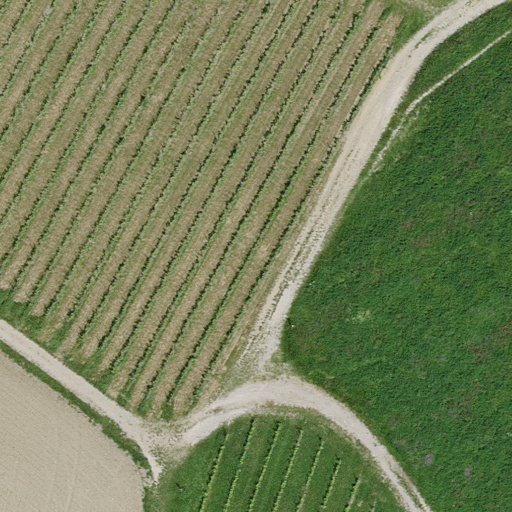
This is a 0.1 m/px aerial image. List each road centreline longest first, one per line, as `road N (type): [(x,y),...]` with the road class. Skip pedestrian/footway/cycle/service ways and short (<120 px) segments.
road 1 (track): [(422,511),(352,412),(292,395),(229,403),(196,426),(141,431),(0,330)]
road 2 (track): [(229,403),(409,60),(432,32),(488,0)]
